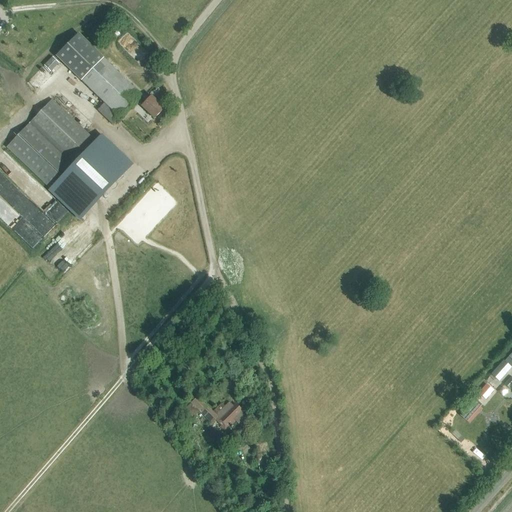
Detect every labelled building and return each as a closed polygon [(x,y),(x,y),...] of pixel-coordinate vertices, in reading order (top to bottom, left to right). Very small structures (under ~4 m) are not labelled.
[(78,34),(56,56),(79,79),(102,57),(78,34)] [(52,57),(44,66),(51,72),(59,63),(52,57)] [(163,109),(151,96),(146,102),(139,95),(140,95),(102,58),(80,80),(118,117),(134,100),(154,118),(163,109)] [(96,141),(52,100),(29,124),(72,166),(96,141)] [(50,189),(72,166),(29,125),(7,148),(50,189)] [(50,189),(49,190),(79,218),(126,170),(96,141),(72,166),(50,189)] [(33,247),(43,239),(35,230),(26,237),(33,247)] [(503,361),(497,367),(490,375),(498,382),(511,368),(503,361)] [(477,394),(485,401),(493,391),(485,384),(477,394)] [(212,412),(197,398),(184,410),(192,418),(198,411),(211,423),(215,419),(221,426),(220,427),(225,431),(234,421),(242,429),(249,422),(239,412),(240,411),(235,405),(233,407),(229,403),(225,407),(221,403),(212,412)] [(481,405),(474,399),(460,416),(466,421),(481,405)] [(465,446),(483,462),(489,456),(471,440),(465,446)] [(260,442),(261,469),(270,469),(268,442),(260,442)]
